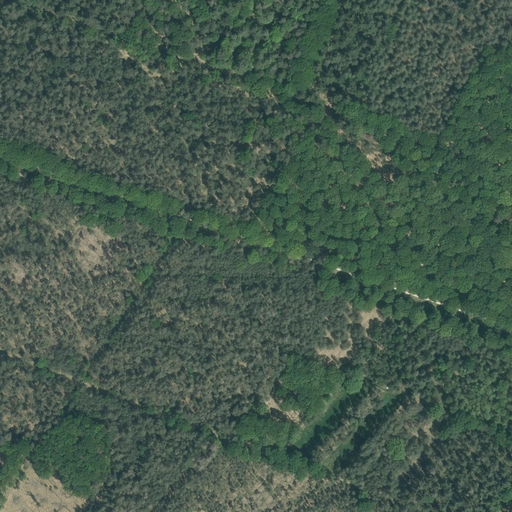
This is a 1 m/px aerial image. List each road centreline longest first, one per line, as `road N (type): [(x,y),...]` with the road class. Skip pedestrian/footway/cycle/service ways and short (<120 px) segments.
road 1 (track): [(0,158),(511,330)]
road 2 (track): [(82,384),(405,511)]
road 3 (track): [(189,217),(82,384)]
road 4 (track): [(244,240),(332,109)]
road 5 (track): [(0,508),(82,384)]
